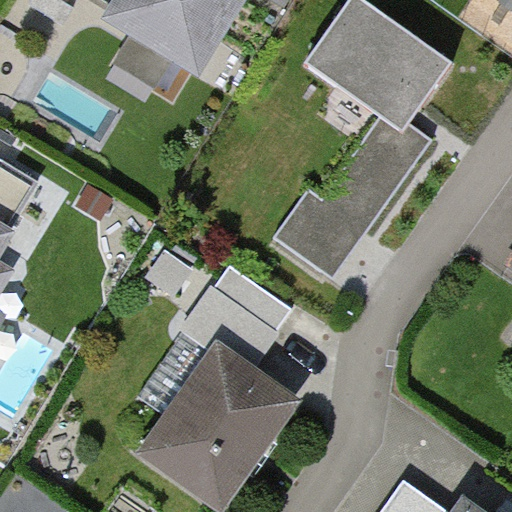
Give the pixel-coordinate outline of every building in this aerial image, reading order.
[(75,10),(59,0),(33,0),(30,6),(65,27),(75,10)] [(116,21),(197,70),(239,0),(93,0),(119,15),(116,21)] [(454,62),(364,0),(356,0),(311,64),(379,111),(407,131),(411,124),(454,62)] [(407,131),(379,111),(323,193),(308,183),(276,229),(334,268),(427,135),(411,124),(407,131)] [(0,324),(3,320),(0,318),(0,282),(4,276),(0,273),(0,249),(38,185),(0,162),(0,324)] [(221,356),(150,457),(220,507),(291,406),(248,377),(293,313),(230,269),(186,331),(221,356)] [(434,511),(404,490),(387,511),(434,511)] [(456,511),(488,511),(466,497),(456,511)]
